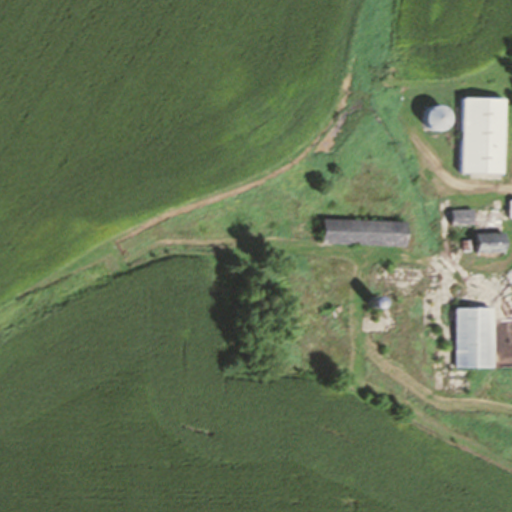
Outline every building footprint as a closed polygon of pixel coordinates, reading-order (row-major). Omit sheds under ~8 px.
[(501,173),(501,98),(459,98),(458,173),(501,173)] [(443,130),(445,107),(427,105),(425,128),(443,130)] [(449,225),(471,225),(471,210),(449,210),(449,225)] [(404,246),(404,220),(319,219),(319,244),(404,246)] [(503,253),(503,234),(475,234),(475,253),(503,253)] [(491,367),(491,308),(453,308),(453,367),(491,367)]
